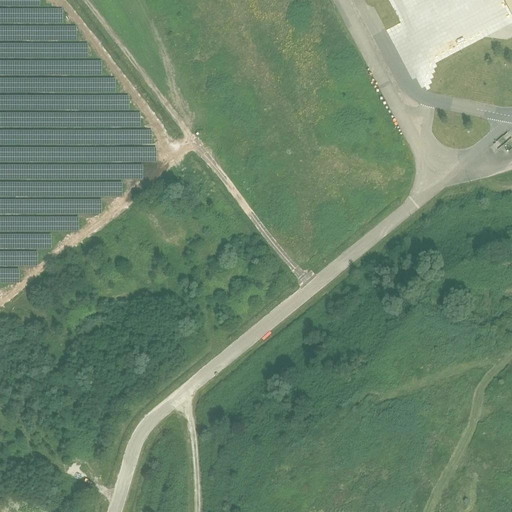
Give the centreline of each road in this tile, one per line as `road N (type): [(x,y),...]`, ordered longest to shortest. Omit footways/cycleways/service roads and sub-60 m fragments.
road 1 (track): [(86,0),(308,290)]
road 2 (track): [(507,359),(386,398),(361,397),(278,467),(257,511)]
road 3 (track): [(429,511),(483,384),(511,355)]
road 4 (track): [(184,392),(197,511)]
